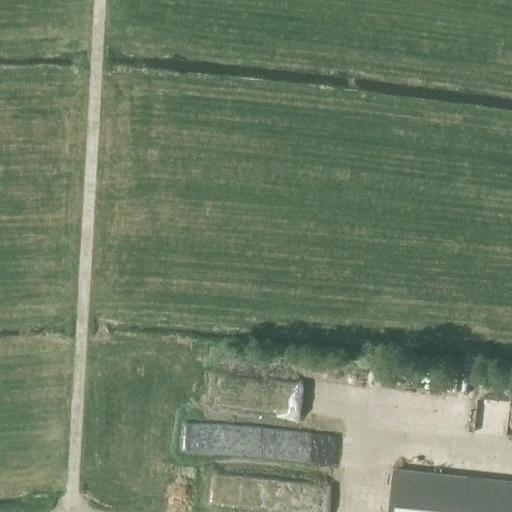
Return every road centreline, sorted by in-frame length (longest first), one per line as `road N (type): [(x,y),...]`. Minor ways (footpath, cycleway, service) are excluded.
road 1 (track): [(100,0),(67,511)]
road 2 (track): [(511,459),(372,440),(356,511)]
